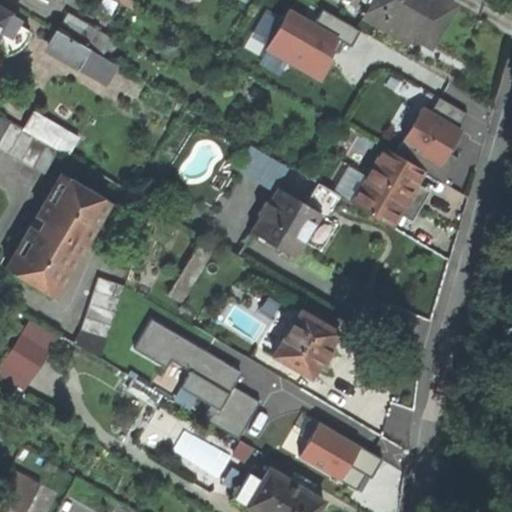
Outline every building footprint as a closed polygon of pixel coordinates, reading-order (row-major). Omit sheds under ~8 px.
[(397,38),(401,31),(427,46),(439,25),(451,5),(442,0),(373,0),(371,4),(363,17),(397,38)] [(17,23),(20,19),(0,7),(0,39),(4,53),(13,50),(20,44),(25,37),(29,29),(17,23)] [(266,53),(325,76),(343,30),(285,7),(266,53)] [(70,11),(58,30),(100,55),(112,36),(70,11)] [(106,79),(115,64),(100,55),(58,30),(57,30),(48,46),(106,79)] [(441,165),(464,126),(423,102),(400,141),(441,165)] [(32,111),(22,130),(59,152),(67,156),(79,137),(32,111)] [(0,148),(45,176),(59,152),(22,130),(0,117),(0,148)] [(381,147),(348,202),(388,226),(396,213),(400,207),(413,214),(423,197),(410,189),(414,183),(422,170),(381,147)] [(64,281),(62,280),(99,216),(101,217),(110,202),(60,172),(59,174),(64,178),(51,201),(45,197),(31,221),(19,242),(25,246),(11,269),(5,265),(4,267),(54,297),(64,281)] [(427,190),(414,183),(410,189),(423,197),(427,190)] [(250,231),(293,256),(310,228),(318,213),(275,188),(266,203),(264,201),(256,213),(259,215),(250,231)] [(409,221),(413,214),(400,207),(396,213),(409,221)] [(216,245),(202,236),(167,294),(181,302),(216,245)] [(123,285),(97,276),(79,329),(73,342),(99,358),(123,285)] [(272,355),(308,376),(318,360),(321,361),(324,356),(328,350),(326,348),(336,332),(290,305),(281,318),(290,324),(272,355)] [(233,383),(242,367),(152,318),(138,343),(190,371),(182,385),(213,402),(206,415),(239,433),(259,397),(233,383)] [(0,356),(0,373),(23,388),(56,338),(24,319),(15,333),(7,328),(0,339),(0,350),(3,352),(0,356)] [(313,511),(321,500),(268,467),(260,479),(248,472),(233,497),(256,511),(313,511)] [(0,488),(0,500),(21,511),(23,511),(38,485),(10,470),(0,488)]
